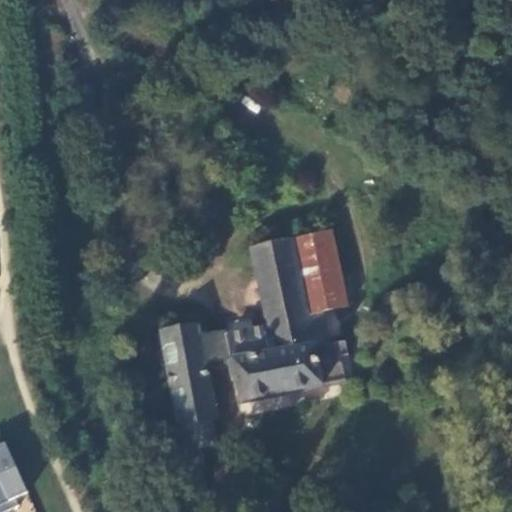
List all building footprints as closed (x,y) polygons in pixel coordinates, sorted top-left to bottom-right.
[(332,233),(252,248),(267,326),(227,335),(231,357),(235,378),(240,400),(343,381),(338,357),(346,355),(343,342),(327,345),(322,315),(347,309),(332,233)] [(188,511),(207,511),(200,446),(199,438),(211,434),(213,433),(209,419),(214,418),(211,407),(203,362),(198,336),(196,325),(160,333),(179,427),(188,511)] [(225,358),(227,357),(222,331),(198,336),(203,362),(225,358)] [(235,378),(231,357),(227,357),(225,358),(229,379),(235,378)] [(212,442),(211,434),(199,438),(200,446),(212,442)] [(0,496),(10,492),(14,501),(28,495),(5,445),(0,447),(0,496)]
